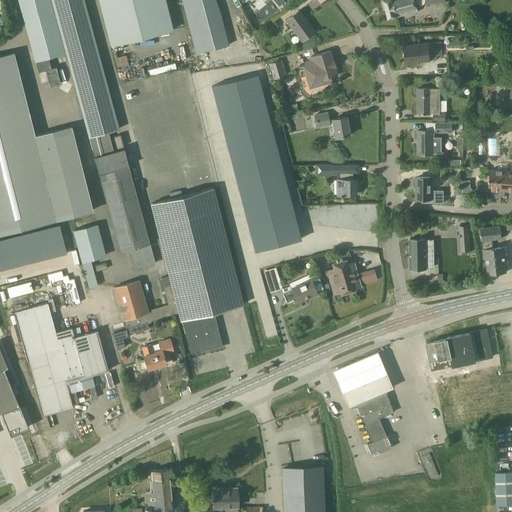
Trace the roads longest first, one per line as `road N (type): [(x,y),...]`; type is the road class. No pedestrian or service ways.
road 1 (tertiary): [(43,496),(170,422),(410,320)]
road 2 (unclassified): [(410,320),(392,248),(389,87),(365,28),(343,0)]
